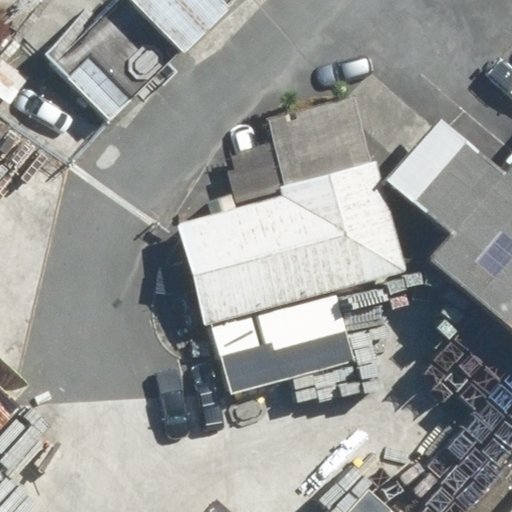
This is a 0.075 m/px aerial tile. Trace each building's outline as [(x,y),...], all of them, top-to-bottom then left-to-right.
[(174,0),(208,34),(242,0),(174,0)] [(134,94),(39,13),(0,58),(0,140),(13,153),(54,188),(134,94)] [(274,192),(263,144),(212,156),(223,204),(274,192)] [(511,148),(415,262),(511,345),(511,148)] [(73,204),(54,188),(13,153),(0,168),(0,180),(54,226),(73,204)] [(372,170),(163,225),(190,326),(399,271),(372,170)] [(329,511),(376,458),(217,320),(184,358),(208,378),(134,463),(190,511),(329,511)] [(0,391),(0,412),(11,401),(0,391)]
